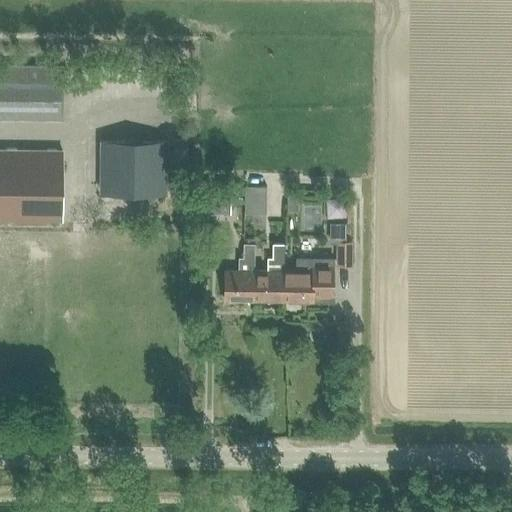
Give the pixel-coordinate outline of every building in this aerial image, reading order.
[(63,66),(0,65),(0,118),(62,119),(63,66)] [(167,195),(168,141),(100,140),(100,194),(167,195)] [(0,149),(0,219),(62,220),(63,151),(0,149)] [(245,186),(244,204),(267,204),(267,186),(245,186)] [(205,194),(205,214),(230,214),(230,194),(205,194)] [(352,264),(352,240),(338,240),(338,264),(352,264)] [(254,301),(254,270),(255,244),(244,244),(244,258),(239,258),(239,270),(226,270),(225,270),(225,301),(226,301),(254,301)] [(284,301),(284,271),(284,244),(273,244),(273,258),(267,258),(267,270),(254,270),(254,301),(284,301)] [(312,302),(313,302),(334,302),(334,259),(298,259),(298,271),(284,271),(284,301),(312,301),(312,302)]
